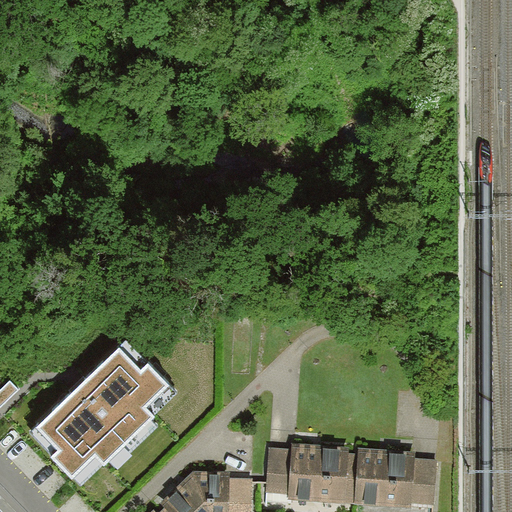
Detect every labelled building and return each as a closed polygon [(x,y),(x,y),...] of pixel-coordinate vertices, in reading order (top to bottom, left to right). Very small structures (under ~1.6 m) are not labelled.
[(133,334),(37,428),(80,471),(107,444),(117,454),(187,385),(157,355),(156,357),(133,334)] [(52,342),(0,392),(0,419),(19,439),(85,376),(52,342)] [(350,504),(353,450),(296,447),(295,452),(276,452),(274,490),(297,492),(296,499),(350,504)] [(418,454),(353,450),(350,504),(412,507),(412,502),(438,505),(440,462),(417,459),(418,454)] [(197,479),(158,511),(254,511),(254,480),(197,479)]
